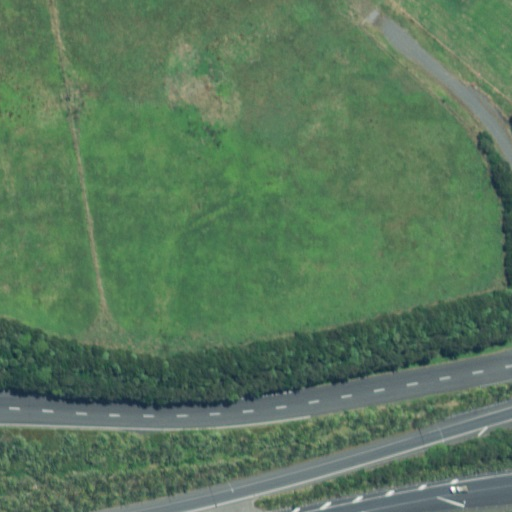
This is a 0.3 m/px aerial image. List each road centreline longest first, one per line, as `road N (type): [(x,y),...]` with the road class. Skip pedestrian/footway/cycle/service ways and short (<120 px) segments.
road 1 (unclassified): [(511,366),(231,412),(0,408)]
road 2 (trunk): [(144,511),(511,412)]
road 3 (track): [(511,168),(436,75),(347,0)]
road 4 (trunk): [(511,481),(340,511)]
